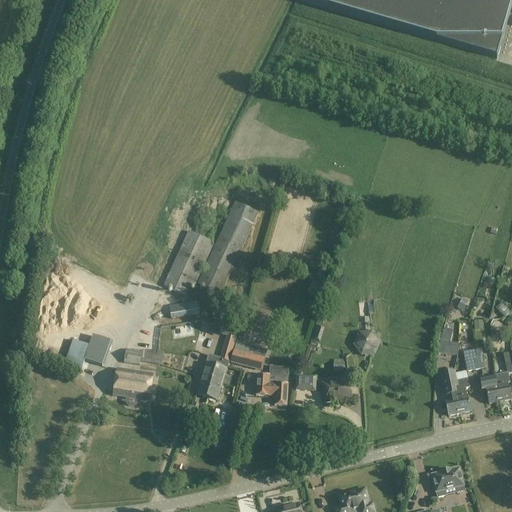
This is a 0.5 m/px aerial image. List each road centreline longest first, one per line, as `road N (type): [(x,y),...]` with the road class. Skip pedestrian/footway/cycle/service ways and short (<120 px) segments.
road 1 (unclassified): [(167,505),(511,425)]
road 2 (unclassified): [(0,227),(15,144),(61,0)]
